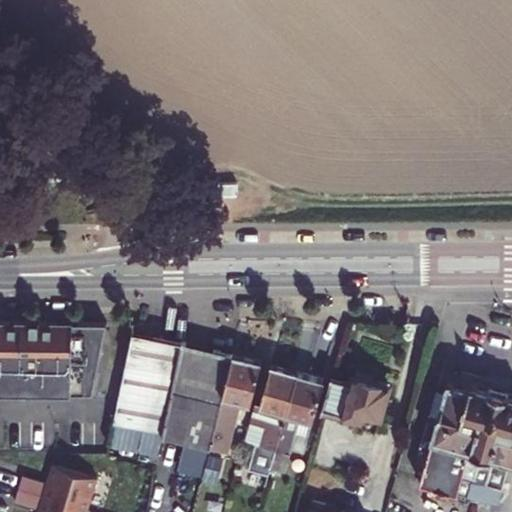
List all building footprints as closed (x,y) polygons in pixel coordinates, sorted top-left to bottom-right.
[(49,322),(0,321),(0,392),(92,392),(105,323),(71,323),(71,328),(58,328),(49,322)] [(109,442),(136,447),(140,426),(161,431),(181,340),(132,330),(109,442)] [(232,353),(181,340),(161,431),(160,434),(209,446),(232,353)] [(232,353),(209,446),(223,450),(230,419),(235,421),(240,399),(250,402),(261,360),(232,353)] [(297,370),(271,363),(254,422),(267,425),(262,443),(255,442),(248,468),(252,469),(247,486),(264,491),(270,467),(297,370)] [(297,370),(270,467),(284,470),(294,434),(300,415),(312,419),(324,378),(297,370)] [(350,382),(330,377),(330,380),(322,407),(360,418),(362,411),(380,416),(382,407),(384,407),(388,393),(386,392),(389,383),(372,379),(356,374),(353,374),(350,382)] [(481,425),(491,389),(471,383),(469,388),(448,382),(446,391),(439,415),(425,463),(451,471),(446,489),(468,495),(472,480),(477,462),(474,461),(475,458),(468,455),(470,449),(472,450),(479,424),(481,425)] [(439,415),(446,391),(437,388),(430,412),(439,415)] [(511,394),(491,389),(481,425),(479,424),(472,450),(470,449),(468,455),(475,458),(474,461),(477,462),(472,480),(502,488),(509,462),(511,466),(511,394)] [(375,434),(380,416),(362,411),(360,418),(357,429),(375,434)] [(300,415),(294,434),(307,437),(312,419),(300,415)] [(267,425),(254,422),(249,440),(255,442),(262,443),(267,425)] [(160,434),(161,431),(140,426),(136,447),(156,451),(160,434)] [(451,471),(425,463),(420,481),(446,489),(451,471)] [(17,489),(42,496),(85,510),(95,478),(52,465),(46,483),(21,476),(17,489)] [(38,509),(36,511),(84,511),(85,510),(42,496),(17,489),(13,502),(38,509)] [(317,495),(311,511),(341,511),(344,503),(317,495)]
